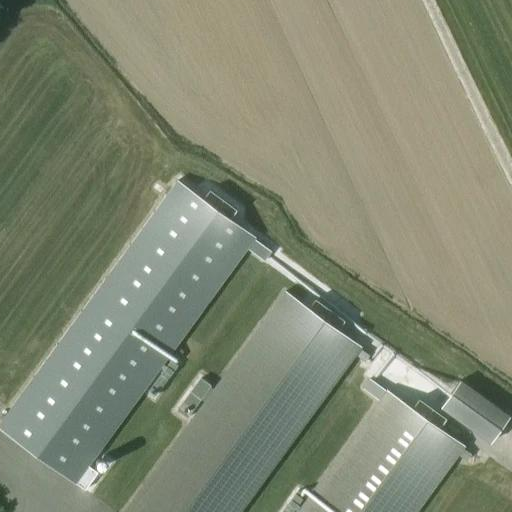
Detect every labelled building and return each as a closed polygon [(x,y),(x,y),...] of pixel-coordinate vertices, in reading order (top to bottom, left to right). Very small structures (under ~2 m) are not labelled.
[(64,86),(0,184),(0,308),(121,122),(64,86)] [(0,423),(0,428),(29,450),(85,491),(97,473),(87,466),(254,237),(177,181),(167,194),(0,423)] [(240,511),(364,344),(286,287),(121,511),(240,511)] [(177,411),(187,419),(211,386),(201,379),(177,411)] [(440,408),(490,443),(509,417),(459,381),(440,408)] [(363,420),(385,390),(374,382),(352,412),(363,420)] [(413,511),(441,475),(462,446),(388,392),(300,511),(413,511)]
